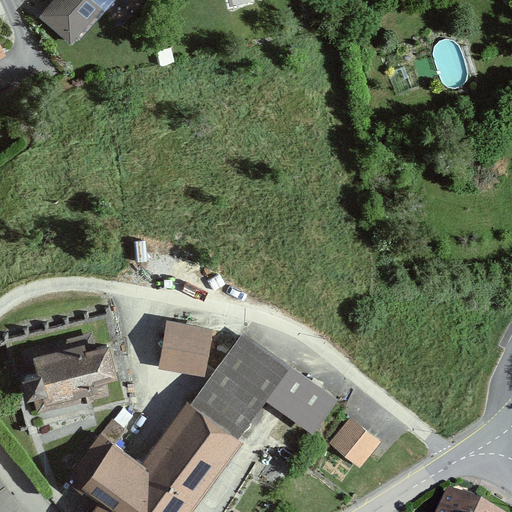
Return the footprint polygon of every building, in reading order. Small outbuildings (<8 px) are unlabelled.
[(101,8),(91,0),(53,0),(38,20),(71,46),(101,8)] [(200,377),(208,328),(162,320),(154,369),(200,377)] [(309,436),(337,399),(243,330),(187,397),(235,437),(264,403),(309,436)] [(112,396),(101,342),(20,357),(23,374),(5,378),(10,401),(27,397),(30,412),(112,396)] [(73,485),(101,505),(96,511),(184,511),(237,441),(179,399),(135,459),(105,439),(73,485)] [(361,469),(383,441),(350,415),(328,444),(361,469)] [(435,511),(499,511),(445,490),(435,511)]
